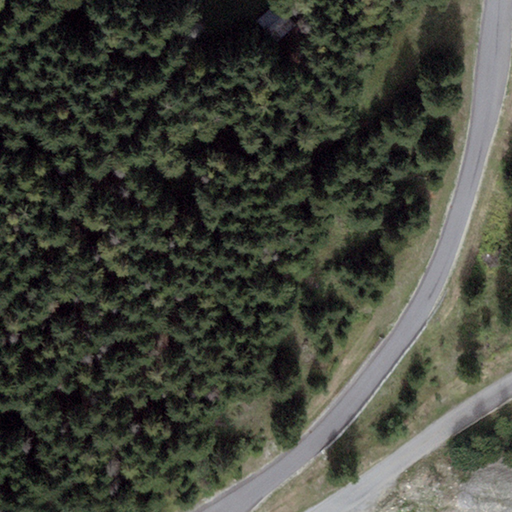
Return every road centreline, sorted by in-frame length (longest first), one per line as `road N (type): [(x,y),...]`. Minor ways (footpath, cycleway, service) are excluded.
road 1 (unclassified): [(224,511),(340,416),(426,297),(471,169),(496,0)]
road 2 (track): [(267,0),(116,144),(0,326)]
road 3 (tertiary): [(511,386),(334,511)]
